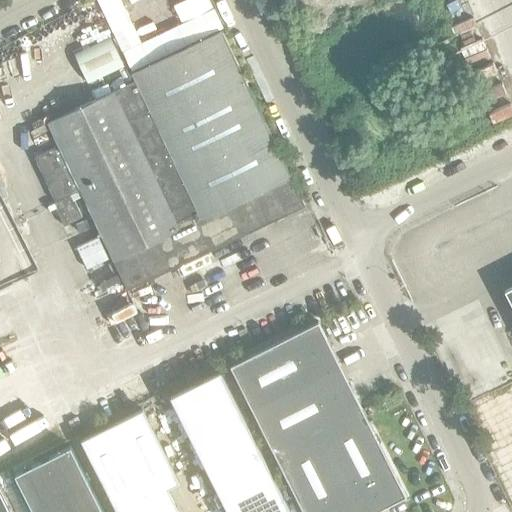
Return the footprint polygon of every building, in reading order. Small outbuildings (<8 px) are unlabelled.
[(135,80),(48,121),(127,288),(304,204),(222,30),(131,73),(135,80)] [(371,511),(406,495),(317,320),(230,364),(303,511),(371,511)] [(290,511),(219,369),(169,395),(228,511),(290,511)] [(80,439),(116,511),(179,511),(167,487),(179,481),(142,408),(80,439)] [(103,511),(70,445),(14,473),(33,511),(103,511)] [(10,511),(0,492),(0,511),(10,511)]
